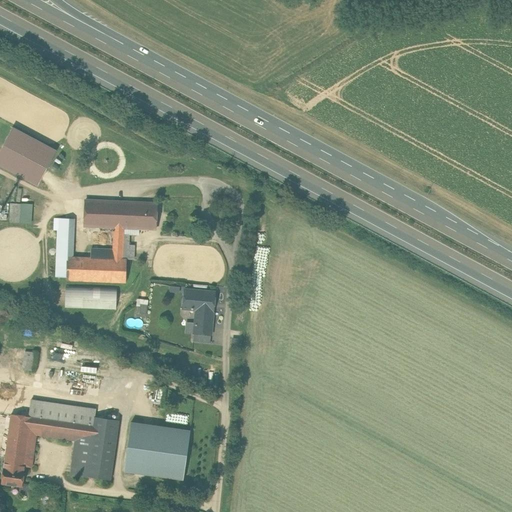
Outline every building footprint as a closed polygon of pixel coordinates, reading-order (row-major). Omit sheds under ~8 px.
[(57,151),(12,127),(0,150),(0,166),(38,186),(57,151)] [(126,202),(85,200),(84,226),(114,227),(124,228),(125,228),(126,202)] [(157,204),(126,202),(125,228),(156,229),(157,204)] [(20,204),(11,203),(10,222),(19,223),(20,204)] [(30,204),(20,204),(19,223),(29,223),(30,204)] [(74,219),(54,218),(54,228),(58,229),(58,228),(74,229),(74,219)] [(91,258),(73,257),(74,229),(58,228),(58,229),(56,277),(66,277),(66,280),(125,283),(126,259),(122,259),(123,245),(124,228),(114,227),(113,249),(91,248),(91,258)] [(134,245),(123,245),(122,259),(126,259),(134,259),(134,245)] [(116,308),(117,287),(65,286),(64,307),(116,308)] [(215,292),(185,289),(183,309),(198,310),(197,324),(195,323),(194,333),(211,335),(215,292)] [(148,313),(148,299),(137,299),(137,305),(140,305),(140,313),(148,313)] [(34,353),(25,351),(23,369),(32,370),(34,353)] [(95,409),(31,399),(29,417),(93,426),(94,417),(95,409)] [(29,417),(11,414),(4,463),(3,462),(2,468),(3,468),(24,471),(25,466),(32,467),(36,435),(76,441),(71,474),(86,476),(93,426),(29,417)] [(119,420),(94,417),(93,426),(86,476),(110,480),(119,420)] [(190,431),(132,423),(125,471),(183,480),(190,431)] [(24,471),(3,468),(1,483),(8,484),(7,485),(16,486),(16,485),(22,486),(24,471)]
